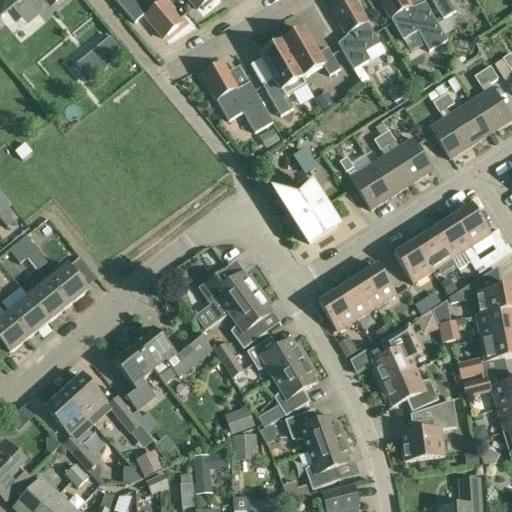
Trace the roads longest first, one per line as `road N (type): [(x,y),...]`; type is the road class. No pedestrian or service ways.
road 1 (residential): [(292,288),(259,234),(224,223),(134,285),(120,306),(0,404)]
road 2 (residential): [(389,511),(357,403),(292,288)]
road 3 (residential): [(292,288),(472,174)]
road 4 (residential): [(161,82),(300,0)]
